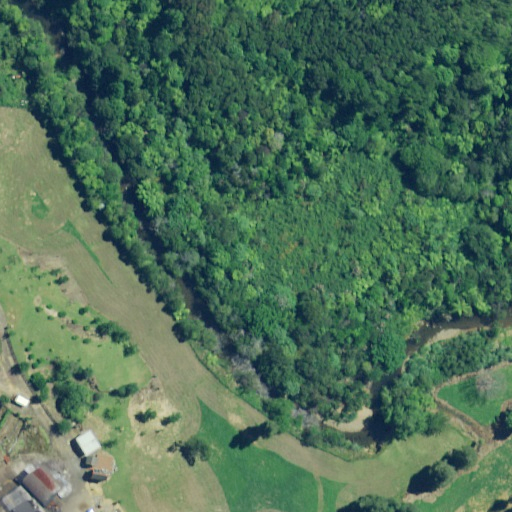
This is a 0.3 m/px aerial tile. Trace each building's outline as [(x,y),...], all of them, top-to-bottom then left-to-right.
[(112,458),(100,457),(99,468),(111,469),(112,458)] [(64,490),(36,462),(21,478),(49,506),(64,490)] [(30,489),(9,467),(0,476),(0,486),(15,503),(30,489)] [(106,472),(93,470),(92,480),(104,482),(106,472)] [(70,511),(71,511),(61,499),(46,511),(70,511)] [(42,511),(34,501),(18,511),(42,511)]
